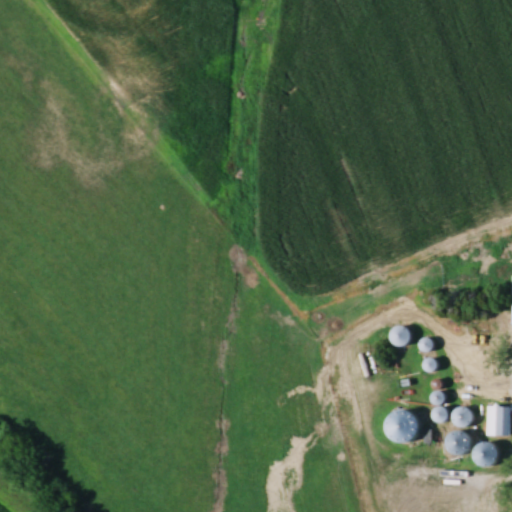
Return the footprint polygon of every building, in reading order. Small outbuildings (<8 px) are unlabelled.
[(403,347),(417,337),(408,324),(393,335),(403,347)] [(466,429),(479,418),(467,405),(455,416),(466,429)] [(511,405),(492,405),(492,436),(511,435),(511,405)] [(450,422),(455,411),(444,406),(439,416),(450,422)] [(466,456),(479,443),(464,428),(451,441),(466,456)] [(505,448),(486,444),(482,463),(501,467),(505,448)]
